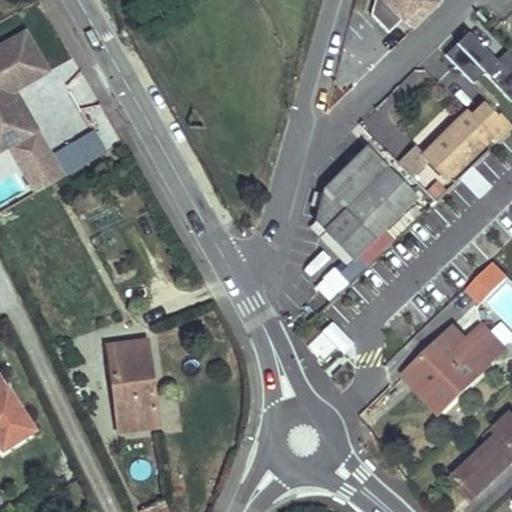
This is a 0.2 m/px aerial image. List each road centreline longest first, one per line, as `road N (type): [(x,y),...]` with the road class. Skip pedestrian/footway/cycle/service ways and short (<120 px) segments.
road 1 (tertiary): [(232,269),(78,0)]
road 2 (residential): [(338,0),(279,213),(265,243),(232,269)]
road 3 (tertiary): [(301,416),(232,269)]
